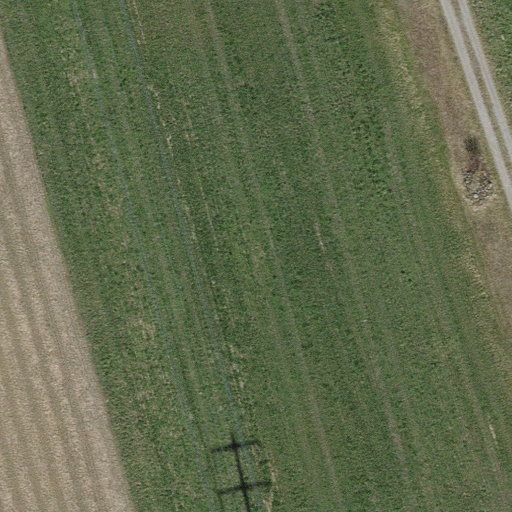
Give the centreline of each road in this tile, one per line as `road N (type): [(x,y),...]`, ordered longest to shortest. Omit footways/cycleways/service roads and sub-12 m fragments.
road 1 (motorway): [(338,0),(479,511)]
road 2 (track): [(450,0),(511,171)]
road 3 (motorway): [(511,151),(471,0)]
